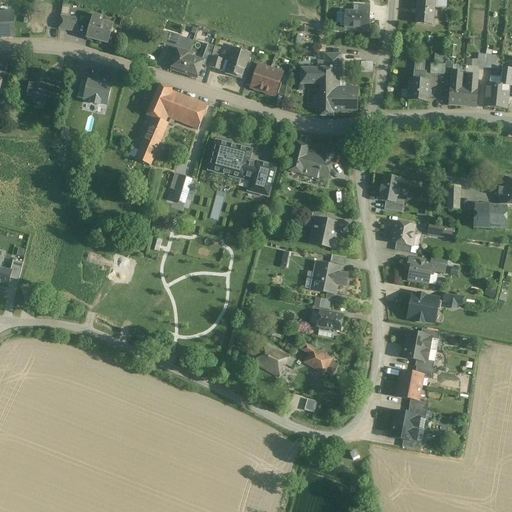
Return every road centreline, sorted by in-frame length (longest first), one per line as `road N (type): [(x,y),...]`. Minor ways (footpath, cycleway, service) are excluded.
road 1 (unclassified): [(0,320),(109,339),(316,435),(354,428),(378,358),(355,124)]
road 2 (tertiary): [(0,46),(63,48),(294,121),(355,124)]
road 3 (tertiary): [(371,123),(511,122)]
road 4 (unclassified): [(393,0),(371,123)]
